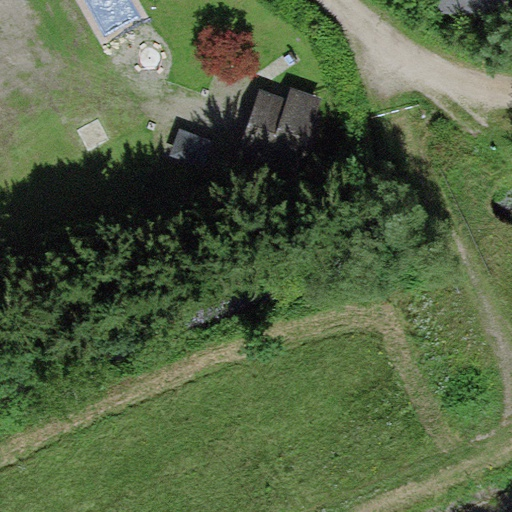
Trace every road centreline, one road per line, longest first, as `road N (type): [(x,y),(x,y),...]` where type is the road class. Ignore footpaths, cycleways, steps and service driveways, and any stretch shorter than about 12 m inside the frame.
road 1 (track): [(372,28),(420,165),(511,374)]
road 2 (track): [(511,411),(289,511)]
road 3 (track): [(511,77),(372,28)]
